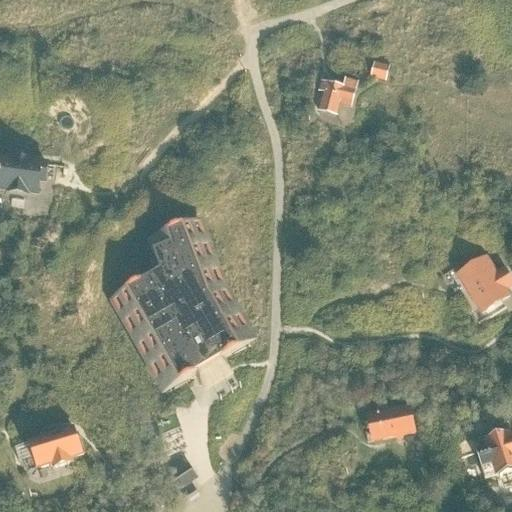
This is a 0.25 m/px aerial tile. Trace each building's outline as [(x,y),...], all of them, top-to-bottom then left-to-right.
[(385,82),(388,69),(373,66),(370,78),(385,82)] [(351,104),(357,84),(344,81),(342,88),(321,83),(318,93),(323,94),(318,113),(335,118),(339,101),(351,104)] [(30,165),(30,162),(12,160),(11,163),(0,161),(0,189),(8,190),(8,193),(26,195),(27,192),(36,194),(38,179),(44,179),(46,167),(30,165)] [(160,274),(114,300),(167,394),(198,377),(203,386),(227,372),(221,363),(252,346),(222,294),(196,224),(147,242),(160,274)] [(484,260),(457,277),(481,315),(494,306),(508,297),(504,291),(511,286),(511,284),(504,271),(495,277),(484,260)] [(386,413),(385,407),(375,409),(377,415),(366,417),(372,443),(413,435),(408,409),(386,413)] [(57,434),(55,429),(42,434),(44,440),(30,445),(38,470),(52,466),(53,470),(70,464),(69,461),(83,456),(79,441),(76,442),(72,430),(57,434)] [(486,450),(475,453),(480,469),(484,481),(495,477),(495,478),(498,477),(499,478),(511,474),(511,442),(511,443),(508,432),(501,434),(486,439),(482,440),(486,450)] [(187,466),(163,473),(177,493),(197,480),(187,466)]
